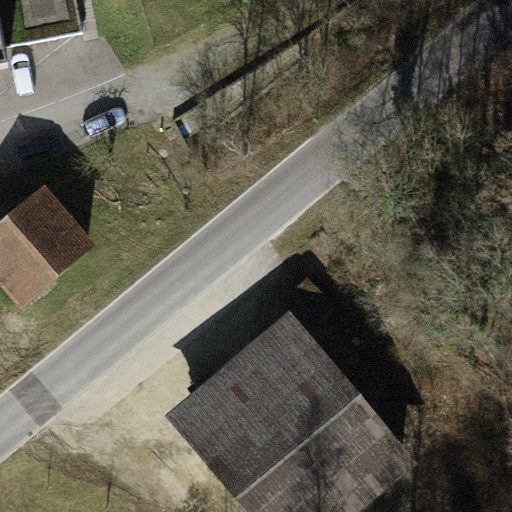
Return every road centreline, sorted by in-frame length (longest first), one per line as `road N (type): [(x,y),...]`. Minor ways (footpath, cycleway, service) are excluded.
road 1 (unclassified): [(511,7),(0,425)]
road 2 (residential): [(133,96),(0,140)]
